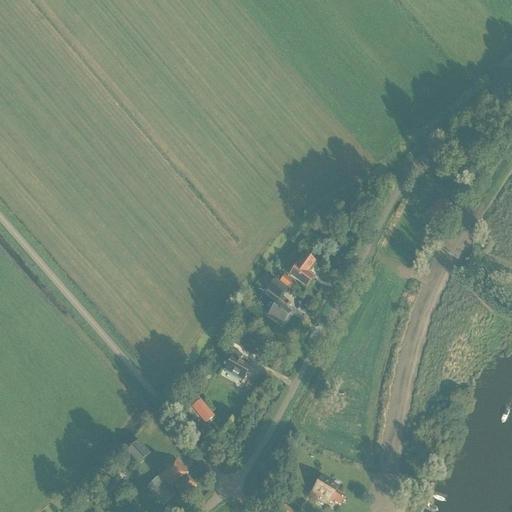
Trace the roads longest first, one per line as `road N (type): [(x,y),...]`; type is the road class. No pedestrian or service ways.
road 1 (unclassified): [(227,487),(254,456),(410,169),(511,79)]
road 2 (unclassified): [(227,487),(0,216)]
